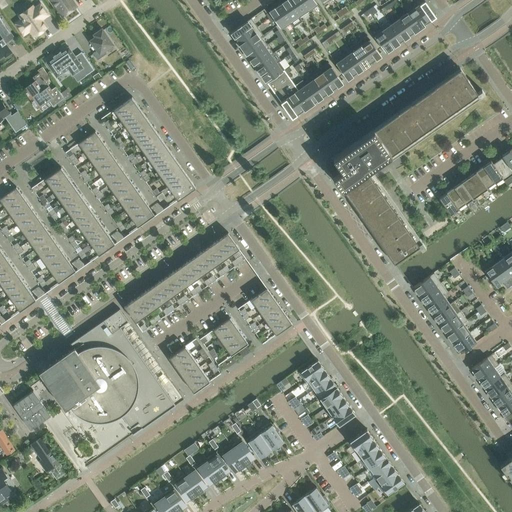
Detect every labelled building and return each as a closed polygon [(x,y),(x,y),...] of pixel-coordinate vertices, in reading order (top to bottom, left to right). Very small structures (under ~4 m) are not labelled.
[(76,6),(71,0),(51,0),(63,16),(76,6)] [(288,0),(286,0),(278,5),(291,24),(300,17),(288,0)] [(301,0),(288,0),(300,17),(309,11),(301,0)] [(318,5),(314,0),(301,0),(309,11),(318,5)] [(421,0),(415,4),(428,22),(436,16),(425,0),(424,0),(421,0)] [(22,20),(16,24),(24,35),(30,30),(34,36),(39,33),(39,34),(43,32),(42,30),(47,27),(42,19),(48,15),(41,4),(34,9),(32,6),(19,15),(22,20)] [(415,4),(407,10),(419,28),(428,22),(415,4)] [(278,5),(269,11),(270,12),(272,16),(275,20),(282,30),(291,24),(278,5)] [(345,6),(340,10),(344,15),(349,11),(345,6)] [(373,6),(369,10),(371,13),(372,15),(377,11),(373,6)] [(340,10),(336,13),(339,18),(344,15),(340,10)] [(408,13),(400,18),(411,34),(419,28),(407,10),(406,11),(408,13)] [(11,52),(5,43),(13,37),(0,18),(0,57),(5,54),(6,56),(11,52)] [(251,18),(231,32),(237,41),(257,27),(251,18)] [(389,20),(403,40),(411,34),(400,18),(392,24),(389,20)] [(389,20),(380,26),(394,46),(403,40),(389,20)] [(319,27),(318,25),(313,29),(317,34),(322,31),(319,27)] [(381,28),(373,34),(386,52),(394,46),(380,26),(381,28)] [(263,35),(257,27),(237,41),(243,49),(261,36),(263,35)] [(94,34),(96,37),(91,40),(97,50),(93,53),(97,60),(106,54),(104,50),(113,44),(102,29),(94,34)] [(278,37),(276,38),(280,43),(285,40),(282,35),(278,37)] [(367,35),(359,41),(373,61),(381,55),(367,35)] [(261,36),(243,49),(249,57),(267,45),(261,36)] [(330,37),(325,40),(329,45),(334,42),(333,40),(330,37)] [(300,38),(295,41),(299,47),(304,43),(302,40),(300,38)] [(373,61),(359,41),(350,47),(364,67),(373,61)] [(273,53),(267,45),(249,57),(255,66),(273,53)] [(69,48),(69,47),(68,47),(61,52),(60,51),(60,52),(54,56),(53,56),(54,57),(47,62),(46,62),(47,63),(56,76),(56,77),(57,77),(57,76),(68,69),(72,74),(73,75),(74,75),(73,74),(74,74),(81,69),(82,70),(86,75),(94,70),(82,52),(75,56),(69,48)] [(351,50),(343,55),(356,73),(364,67),(350,47),(350,48),(351,50)] [(293,52),(290,54),(295,63),(299,60),(293,52)] [(273,54),(273,53),(255,66),(261,74),(279,61),(277,62),(271,55),(273,54)] [(343,55),(334,61),(347,79),(356,73),(343,55)] [(279,61),(261,74),(267,83),(276,77),(285,70),(279,61)] [(322,70),(334,88),(343,82),(332,66),(323,72),(322,70)] [(35,81),(23,89),(37,108),(48,100),(53,106),(57,103),(60,107),(67,102),(64,98),(56,86),(51,90),(45,81),(50,78),(42,67),(38,71),(39,73),(33,77),(35,81)] [(470,99),(473,96),(476,100),(485,94),(482,90),(478,93),(460,68),(332,158),(336,165),(329,170),(333,175),(350,200),(394,264),(420,246),(422,251),(426,248),(420,239),(416,241),(375,183),(365,169),(377,161),(378,163),(411,140),(421,133),(436,123),(446,116),(445,116),(460,105),(460,106),(470,99)] [(276,77),(289,96),(301,112),(305,109),(309,106),(298,90),(287,74),(285,70),(276,77)] [(322,70),(313,76),(326,94),(334,88),(322,70)] [(309,79),(305,82),(306,84),(318,100),(322,97),(326,94),(313,76),(309,79)] [(267,83),(281,102),(292,118),(297,115),(301,112),(289,96),(276,77),(267,83)] [(304,83),(306,85),(302,87),(298,90),(309,106),(318,100),(306,84),(305,82),(304,83)] [(67,89),(61,93),(67,101),(73,97),(67,89)] [(132,96),(114,109),(178,199),(196,186),(132,96)] [(5,117),(10,113),(0,99),(0,120),(3,118),(5,117)] [(27,124),(18,111),(11,115),(20,128),(20,129),(27,124)] [(95,131),(78,143),(84,151),(101,139),(96,131),(95,131)] [(101,139),(84,151),(90,160),(107,148),(101,139)] [(90,160),(96,168),(113,156),(107,148),(90,160)] [(511,153),(510,150),(502,155),(503,157),(511,169),(511,153)] [(96,168),(102,177),(119,165),(113,156),(96,168)] [(511,169),(503,157),(493,164),(503,177),(502,178),(504,181),(511,175),(511,169)] [(491,161),(483,166),(495,182),(502,178),(503,177),(493,164),(491,161)] [(119,165),(102,177),(108,185),(125,173),(119,165)] [(483,166),(476,171),(488,188),(495,182),(483,166)] [(45,178),(50,185),(66,174),(61,167),(45,178)] [(476,171),(469,176),(480,193),(488,188),(476,171)] [(108,185),(114,194),(131,181),(125,173),(108,185)] [(66,174),(50,185),(55,192),(71,181),(66,174)] [(469,176),(461,182),(473,198),(480,193),(469,176)] [(55,192),(59,199),(76,188),(71,181),(55,192)] [(114,194),(120,202),(137,190),(131,181),(114,194)] [(461,182),(454,187),(465,203),(473,198),(461,182)] [(16,187),(0,198),(0,200),(5,207),(22,195),(17,187),(16,187)] [(454,187),(446,192),(458,208),(465,203),(454,187)] [(59,199),(64,206),(81,195),(76,188),(59,199)] [(137,190),(120,202),(126,210),(143,198),(137,190)] [(446,192),(439,197),(450,214),(458,208),(446,192)] [(162,193),(157,197),(160,201),(165,197),(162,193)] [(5,207),(11,216),(28,203),(22,195),(5,207)] [(81,195),(64,206),(69,213),(85,202),(81,195)] [(126,210),(132,219),(149,207),(143,198),(126,210)] [(69,213),(74,220),(90,208),(85,202),(69,213)] [(11,216),(17,224),(34,212),(28,203),(11,216)] [(149,207),(132,219),(138,227),(155,215),(149,207)] [(90,208),(74,220),(79,227),(95,215),(90,208)] [(17,224),(23,232),(40,220),(34,212),(17,224)] [(100,222),(95,215),(79,227),(84,234),(100,222)] [(40,220),(23,232),(29,241),(46,229),(40,220)] [(105,229),(100,222),(84,234),(89,241),(105,229)] [(46,229),(29,241),(35,249),(52,237),(46,229)] [(110,236),(105,229),(89,241),(94,248),(110,236)] [(228,232),(221,237),(232,253),(233,253),(240,248),(228,232)] [(115,243),(110,236),(94,248),(99,255),(115,243)] [(35,249),(41,258),(58,246),(52,237),(35,249)] [(221,237),(214,242),(225,258),(226,258),(233,253),(232,253),(221,237)] [(214,242),(207,247),(219,263),(226,258),(225,258),(214,242)] [(41,258),(47,266),(64,254),(58,246),(41,258)] [(207,247),(200,252),(212,268),(219,263),(207,247)] [(200,252),(193,257),(205,273),(212,268),(200,252)] [(47,266),(53,275),(70,263),(64,254),(47,266)] [(7,257),(0,262),(0,272),(11,264),(7,257)] [(193,257),(186,261),(187,262),(198,277),(198,278),(205,273),(193,257)] [(511,274),(511,268),(504,257),(495,263),(494,264),(510,286),(511,284),(511,281),(509,277),(511,274)] [(492,259),(482,267),(496,286),(502,282),(507,288),(510,286),(494,264),(495,263),(492,259)] [(186,261),(179,266),(180,266),(191,282),(191,283),(198,278),(198,277),(187,262),(186,261)] [(76,271),(70,263),(53,275),(59,283),(76,271)] [(0,272),(0,282),(0,283),(16,271),(11,264),(0,272)] [(179,266),(172,271),(173,271),(184,287),(184,288),(191,283),(191,282),(180,266),(179,266)] [(0,283),(5,290),(21,278),(16,271),(0,283)] [(172,271),(166,276),(177,292),(184,288),(184,287),(173,271),(172,271)] [(166,276),(159,281),(170,297),(177,292),(166,276)] [(414,287),(421,296),(437,285),(430,276),(414,287)] [(5,290),(10,297),(26,285),(21,278),(5,290)] [(159,281),(152,286),(163,302),(170,297),(159,281)] [(26,285),(10,297),(15,304),(31,292),(26,285)] [(421,296),(428,306),(443,295),(437,285),(421,296)] [(152,286),(145,291),(156,307),(163,302),(152,286)] [(251,299),(256,306),(272,295),(272,294),(267,287),(251,299)] [(145,291),(138,296),(149,312),(156,307),(145,291)] [(36,299),(31,292),(15,304),(20,310),(36,299)] [(256,306),(261,313),(277,302),(272,294),(272,295),(256,306)] [(428,306),(434,315),(450,304),(443,295),(428,306)] [(138,296),(131,301),(142,317),(149,312),(138,296)] [(131,301),(124,306),(135,322),(142,317),(131,301)] [(261,313),(266,320),(282,309),(277,302),(261,313)] [(434,315),(441,324),(457,313),(450,304),(434,315)] [(70,346),(72,348),(69,350),(39,371),(65,409),(69,406),(70,408),(72,410),(74,412),(75,413),(77,415),(79,416),(81,417),(83,418),(85,419),(88,420),(91,421),(93,422),(97,422),(100,422),(102,422),(105,422),(108,421),(111,421),(113,420),(116,419),(118,418),(119,417),(122,416),(134,433),(133,433),(133,435),(175,405),(120,327),(129,321),(120,309),(70,344),(71,345),(70,346)] [(266,320),(271,327),(287,316),(282,309),(266,320)] [(441,324),(447,334),(463,323),(457,313),(441,324)] [(287,316),(271,327),(276,334),(292,323),(287,316)] [(230,318),(230,317),(213,330),(219,338),(236,326),(230,318)] [(447,334),(454,343),(470,332),(463,323),(447,334)] [(242,335),(236,326),(219,338),(225,347),(242,335)] [(454,343),(461,353),(477,342),(470,332),(454,343)] [(248,343),(242,335),(225,347),(231,356),(248,343)] [(169,357),(174,364),(190,352),(185,345),(169,357)] [(174,364),(179,371),(195,360),(190,352),(174,364)] [(491,354),(472,368),(478,378),(498,364),(491,354)] [(307,380),(324,368),(318,359),(299,373),(306,382),(308,381),(307,380)] [(179,371),(184,378),(200,367),(195,360),(179,371)] [(498,364),(478,378),(485,387),(505,373),(504,373),(501,376),(495,367),(498,364)] [(184,378),(189,385),(205,374),(200,367),(184,378)] [(314,389),(331,377),(324,368),(307,380),(308,381),(313,389),(314,389)] [(505,373),(485,387),(492,397),(511,383),(505,373)] [(205,374),(189,385),(194,392),(210,381),(205,374)] [(320,398),(337,386),(331,377),(314,389),(313,389),(311,390),(318,400),(320,398)] [(285,388),(280,381),(276,384),(281,391),(285,388)] [(511,383),(492,397),(498,406),(511,396),(511,383)] [(337,386),(320,398),(326,406),(326,407),(343,395),(337,386)] [(33,390),(13,404),(31,429),(51,415),(48,412),(33,390)] [(332,416),(349,404),(343,395),(326,407),(326,406),(324,408),(331,417),(333,416),(332,416)] [(291,405),(298,400),(295,396),(288,401),(291,405)] [(511,396),(498,406),(505,416),(511,410),(511,396)] [(256,398),(252,401),(257,408),(261,405),(256,398)] [(301,404),(298,400),(291,405),(294,409),(301,404)] [(333,416),(339,425),(356,413),(349,404),(332,416),(333,416)] [(304,423),(310,418),(307,414),(301,419),(304,423)] [(313,422),(310,418),(304,423),(307,427),(313,422)] [(271,422),(258,431),(272,450),(280,444),(283,442),(284,441),(284,440),(283,439),(277,432),(279,430),(274,423),(272,424),(271,422)] [(367,428),(350,440),(356,449),(365,443),(373,437),(367,428)] [(2,429),(0,430),(0,443),(1,444),(8,440),(4,434),(2,429)] [(258,431),(246,439),(258,456),(259,458),(260,458),(261,458),(264,455),(272,450),(258,431)] [(320,432),(313,437),(316,441),(323,436),(320,432)] [(43,436),(31,444),(49,471),(61,463),(43,436)] [(365,443),(356,449),(362,458),(371,452),(379,446),(373,437),(365,443)] [(254,457),(241,439),(232,445),(232,446),(245,464),(254,457)] [(8,440),(1,444),(7,455),(15,450),(8,440)] [(232,446),(232,445),(231,443),(220,451),(222,453),(235,471),(245,464),(232,446)] [(371,452),(362,458),(369,467),(377,461),(386,455),(379,446),(371,452)] [(334,451),(327,456),(330,460),(337,455),(334,451)] [(218,454),(216,452),(206,459),(208,461),(220,477),(229,470),(218,454)] [(377,461),(369,467),(375,476),(384,470),(392,464),(386,455),(377,461)] [(511,456),(509,458),(500,465),(504,471),(509,477),(511,481),(511,456)] [(220,477),(208,461),(198,467),(210,484),(220,477)] [(384,470),(375,476),(381,485),(390,479),(398,473),(392,464),(384,470)] [(344,465),(337,470),(340,474),(347,469),(344,465)] [(0,470),(0,505),(5,501),(7,500),(5,497),(11,492),(3,479),(7,477),(1,469),(0,470)] [(347,469),(340,474),(343,478),(350,473),(347,469)] [(207,486),(195,470),(186,476),(185,476),(197,493),(207,486)] [(381,485),(388,494),(405,482),(398,473),(390,479),(381,485)] [(185,476),(186,476),(184,474),(174,481),(176,483),(187,500),(197,493),(185,476)] [(356,483),(350,488),(353,492),(359,487),(356,483)] [(317,487),(316,486),(315,487),(312,489),(304,495),(316,511),(320,511),(330,506),(328,504),(330,502),(324,495),(323,496),(318,489),(317,487)] [(176,511),(186,505),(173,487),(164,494),(176,511)] [(359,487),(353,492),(355,496),(362,491),(359,487)] [(176,511),(164,494),(154,501),(161,511),(176,511)] [(293,503),(292,504),(293,506),(297,511),(316,511),(304,495),(296,501),(293,503)] [(119,505),(114,498),(110,501),(115,508),(119,505)] [(405,511),(425,511),(426,511),(419,502),(405,511)] [(367,503),(363,506),(366,511),(368,511),(371,510),(367,503)]
